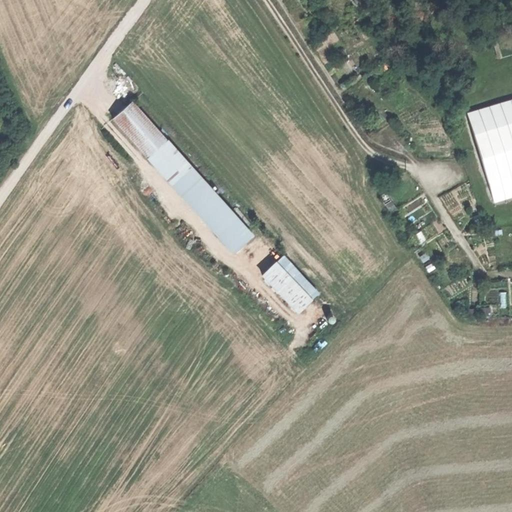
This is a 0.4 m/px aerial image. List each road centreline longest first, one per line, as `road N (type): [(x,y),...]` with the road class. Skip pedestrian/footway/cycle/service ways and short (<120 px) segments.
road 1 (track): [(265,0),(360,142),(378,158),(433,171)]
road 2 (track): [(0,199),(146,0)]
